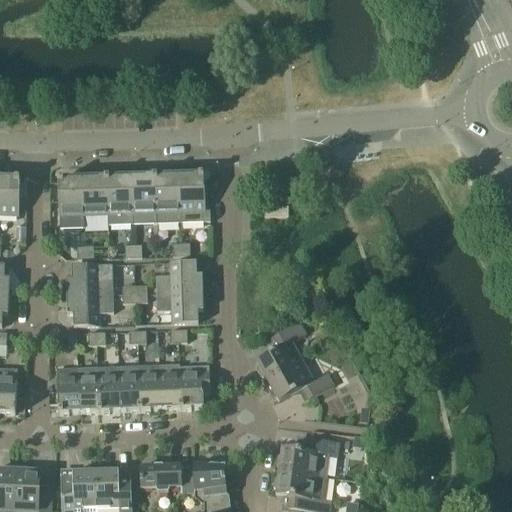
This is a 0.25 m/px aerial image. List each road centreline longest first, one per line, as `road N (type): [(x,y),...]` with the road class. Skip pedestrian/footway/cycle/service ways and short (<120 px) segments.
road 1 (residential): [(245,431),(231,370),(229,134)]
road 2 (residential): [(39,438),(44,146)]
road 3 (residential): [(474,112),(229,134)]
road 4 (residential): [(245,431),(39,438)]
road 5 (residential): [(229,134),(44,146)]
